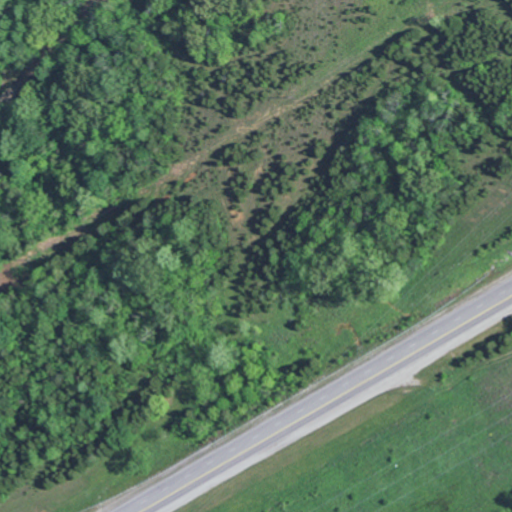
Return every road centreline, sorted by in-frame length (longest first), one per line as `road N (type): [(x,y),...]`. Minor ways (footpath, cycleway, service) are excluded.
road 1 (trunk): [(131,511),(511,289)]
road 2 (track): [(0,146),(150,0)]
